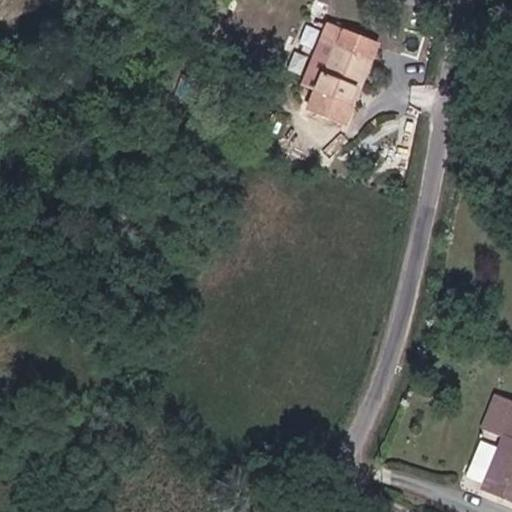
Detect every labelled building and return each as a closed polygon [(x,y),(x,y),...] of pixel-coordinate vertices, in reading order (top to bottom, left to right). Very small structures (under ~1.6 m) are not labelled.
[(339,44),(346,30),(329,23),(324,38),(339,44)] [(339,44),(373,58),(379,45),(346,30),(339,44)] [(373,58),(339,44),(309,107),(343,123),(373,58)] [(487,486),(498,490),(511,461),(511,403),(495,397),(487,419),(510,429),(487,486)] [(511,495),(511,461),(498,490),(511,495)]
